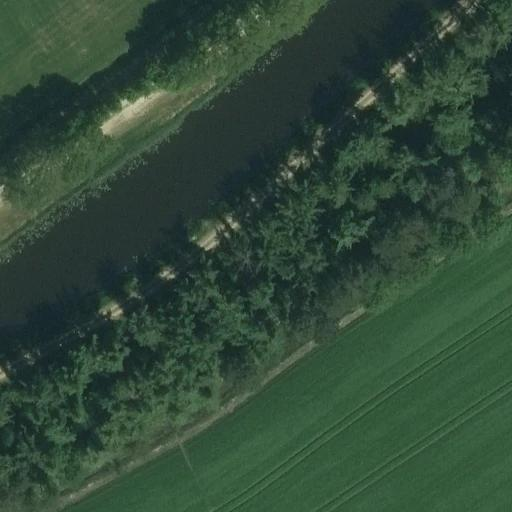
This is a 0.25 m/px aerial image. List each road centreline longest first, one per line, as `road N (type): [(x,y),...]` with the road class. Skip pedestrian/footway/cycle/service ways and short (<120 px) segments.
road 1 (track): [(0,375),(130,309),(286,175),(465,0)]
road 2 (track): [(289,0),(0,217)]
